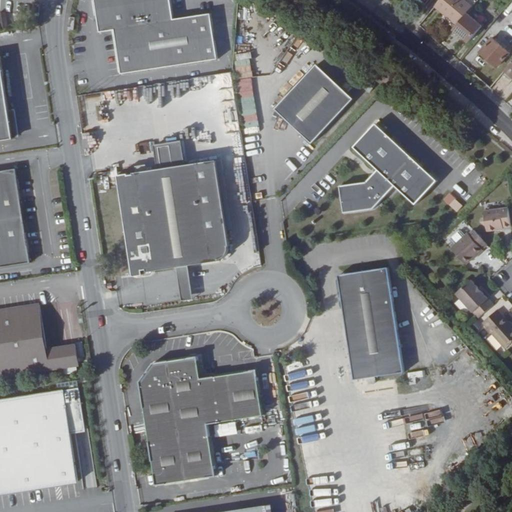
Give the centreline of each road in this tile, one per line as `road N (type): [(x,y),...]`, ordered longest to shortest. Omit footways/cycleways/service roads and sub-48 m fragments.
road 1 (residential): [(101,334),(57,0)]
road 2 (unknown): [(275,281),(275,221),(379,105)]
road 3 (tertiary): [(511,132),(370,5)]
road 4 (residential): [(127,511),(101,334)]
road 5 (residential): [(238,315),(265,340),(284,335),(298,310),(275,281),(247,288),(238,305)]
road 6 (residential): [(238,315),(101,334)]
road 7 (unknown): [(296,320),(325,339),(340,428)]
